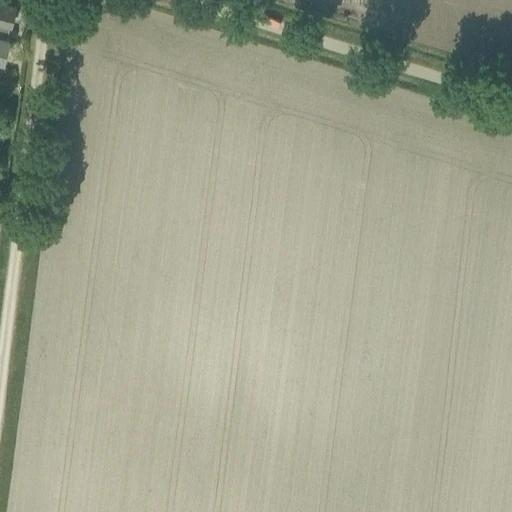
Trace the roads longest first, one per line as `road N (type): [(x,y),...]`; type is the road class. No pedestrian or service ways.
road 1 (track): [(47,0),(0,378)]
road 2 (unclassified): [(511,86),(223,0)]
